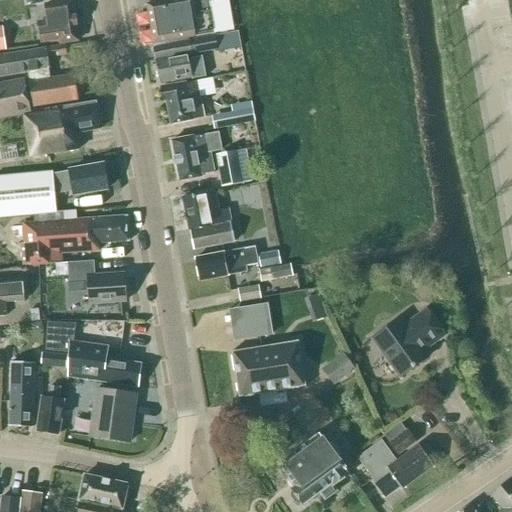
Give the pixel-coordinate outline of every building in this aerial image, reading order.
[(176,0),(146,5),(153,45),(233,31),(227,0),(176,0)] [(75,17),(74,18),(72,2),(45,5),(47,22),(38,23),(41,43),(59,40),(59,44),(77,42),(75,26),(76,26),(75,17)] [(189,42),(153,49),(160,85),(191,79),(191,80),(205,77),(202,58),(188,60),(187,55),(217,50),(215,37),(188,42),(189,42)] [(0,77),(27,73),(29,81),(33,108),(77,101),(73,76),(49,79),(47,58),(66,55),(65,47),(0,56),(0,77)] [(0,118),(23,114),(30,112),(24,84),(18,85),(17,82),(0,84),(0,118)] [(166,102),(170,125),(203,119),(196,82),(160,88),(163,102),(166,102)] [(77,134),(100,129),(95,102),(23,114),(30,157),(79,149),(77,134)] [(232,113),(234,126),(255,122),(252,109),(232,113)] [(221,151),(218,133),(171,141),(179,182),(201,178),(201,175),(213,173),(209,153),(221,151)] [(222,188),(243,184),(237,152),(216,156),(222,188)] [(73,193),(74,195),(107,190),(103,166),(69,171),(70,172),(52,175),(54,196),(73,193)] [(0,218),(55,213),(54,196),(52,175),(52,173),(0,177),(0,218)] [(182,199),(193,250),(234,242),(227,210),(218,212),(214,193),(182,199)] [(23,224),(26,266),(55,264),(61,264),(61,254),(99,251),(98,244),(128,242),(126,217),(23,224)] [(194,259),(199,282),(246,273),(245,267),(257,264),(254,248),(194,259)] [(257,255),(260,268),(280,265),(278,251),(257,255)] [(113,303),(125,302),(123,274),(94,276),(93,262),(67,264),(68,276),(68,283),(87,282),(89,304),(97,304),(98,309),(114,308),(113,303)] [(55,277),(68,276),(67,264),(61,264),(55,264),(55,277)] [(259,270),(261,283),(292,277),(290,264),(259,270)] [(9,302),(23,301),(21,279),(0,280),(0,317),(5,317),(3,297),(9,296),(9,302)] [(237,291),(240,303),(260,299),(258,287),(237,291)] [(307,297),(312,319),(326,316),(321,294),(307,297)] [(259,338),(272,336),(267,304),(254,306),(259,338)] [(444,335),(426,311),(404,327),(399,320),(372,339),(400,377),(427,358),(421,351),(444,335)] [(46,325),(45,352),(69,354),(69,356),(68,377),(105,382),(105,383),(137,387),(140,365),(105,361),(107,348),(74,344),(75,327),(46,325)] [(231,353),(238,398),(305,388),(298,342),(231,353)] [(66,368),(67,355),(41,353),(40,366),(66,368)] [(322,370),(333,385),(354,370),(343,355),(322,370)] [(8,427),(32,428),(34,364),(10,363),(8,427)] [(36,432),(58,435),(63,401),(57,400),(59,389),(49,388),(47,399),(41,398),(36,432)] [(89,437),(129,443),(135,395),(96,390),(89,437)] [(415,442),(407,431),(388,445),(396,456),(415,442)] [(331,486),(347,474),(336,458),(339,457),(325,437),(322,439),(319,434),(277,465),(294,487),(292,489),(291,497),(296,503),(303,505),(319,494),(324,501),(336,492),(331,486)] [(433,466),(435,456),(428,448),(418,446),(395,462),(381,442),(358,459),(375,481),(373,482),(385,498),(399,487),(401,490),(433,466)] [(129,511),(130,509),(122,508),(127,486),(85,477),(76,511),(129,511)] [(502,509),(498,511),(511,511),(511,483),(508,479),(490,495),(502,509)] [(19,511),(39,511),(42,495),(22,492),(19,511)] [(0,500),(0,511),(18,511),(20,499),(0,497),(0,500)]
